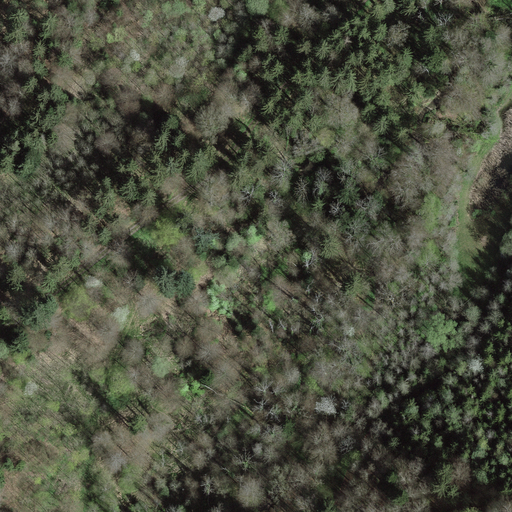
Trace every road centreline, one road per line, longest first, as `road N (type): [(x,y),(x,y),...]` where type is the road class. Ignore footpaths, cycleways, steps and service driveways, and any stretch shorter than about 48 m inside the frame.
road 1 (track): [(511,266),(450,372),(360,442),(334,511)]
road 2 (track): [(0,337),(223,162)]
road 3 (track): [(367,0),(223,162)]
